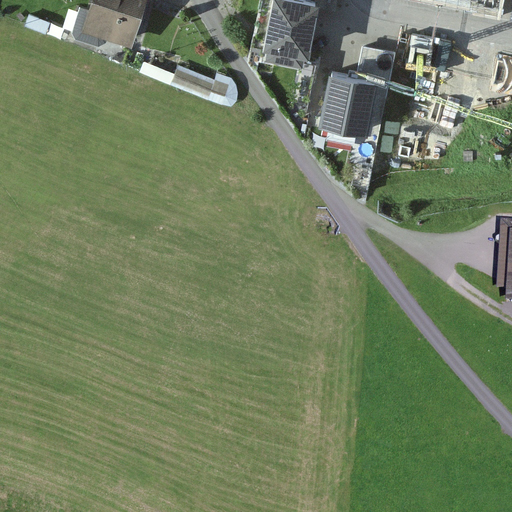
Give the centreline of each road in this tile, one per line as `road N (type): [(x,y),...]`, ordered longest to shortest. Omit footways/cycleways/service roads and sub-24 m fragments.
road 1 (unclassified): [(200,0),(374,261),(511,430)]
road 2 (track): [(480,298),(335,198)]
road 3 (residential): [(371,0),(511,34)]
